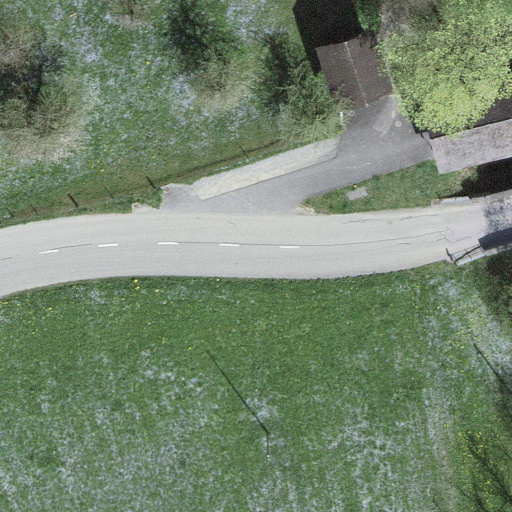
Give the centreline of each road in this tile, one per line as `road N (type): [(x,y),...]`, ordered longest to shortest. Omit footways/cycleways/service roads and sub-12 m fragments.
road 1 (track): [(511,112),(411,137),(106,245)]
road 2 (track): [(511,216),(356,247),(106,245)]
